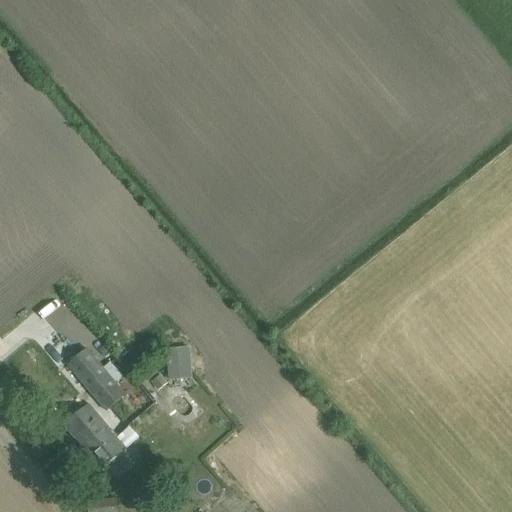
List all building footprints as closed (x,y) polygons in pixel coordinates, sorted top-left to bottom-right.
[(107,413),(126,397),(87,350),(68,367),(107,413)] [(80,448),(82,451),(98,438),(105,447),(116,438),(89,406),(64,427),(81,447),(80,448)] [(101,473),(127,451),(116,438),(105,447),(98,438),(82,451),(101,473)] [(130,492),(130,511),(140,511),(139,492),(130,492)] [(118,511),(118,499),(88,502),(88,511),(118,511)]
